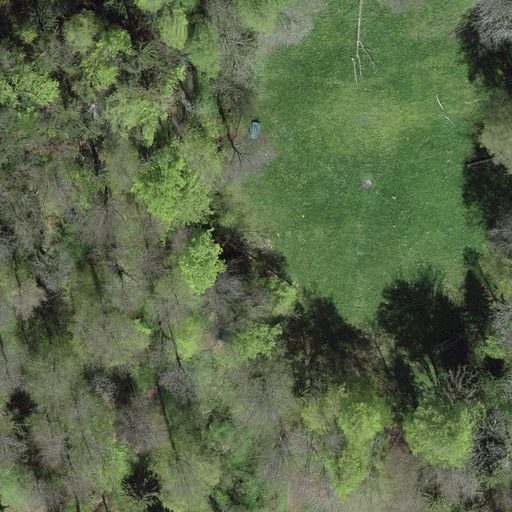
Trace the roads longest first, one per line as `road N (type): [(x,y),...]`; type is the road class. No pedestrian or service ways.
road 1 (track): [(478,511),(302,441),(258,403),(237,355),(204,340),(189,347),(43,511)]
road 2 (track): [(350,338),(365,408),(431,491)]
